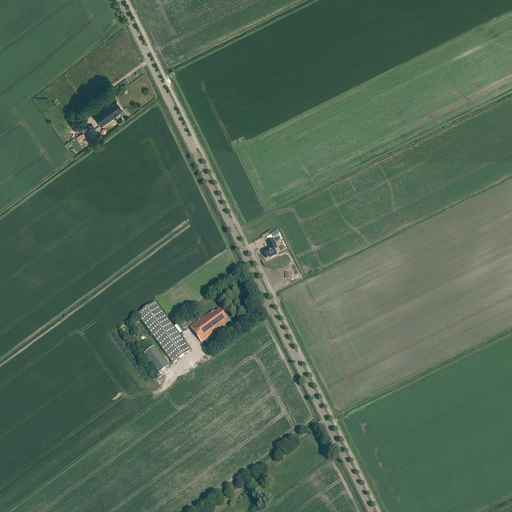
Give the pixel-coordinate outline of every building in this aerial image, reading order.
[(109,100),(91,113),(101,127),(116,117),(117,119),(116,120),(119,124),(124,121),(119,113),(123,110),(117,101),(112,104),(109,100)] [(99,136),(93,124),(85,129),(92,141),(99,136)] [(77,142),(84,137),(82,133),(75,137),(77,142)] [(270,257),(271,258),(277,255),(274,250),(275,249),(273,245),(275,244),(273,239),(267,242),(269,247),(262,250),(266,259),(270,257)] [(155,302),(137,315),(173,364),(191,351),(155,302)] [(198,321),(189,328),(201,343),(211,337),(210,336),(229,322),(220,309),(214,313),(213,313),(211,314),(211,313),(199,322),(198,321)] [(155,347),(145,355),(159,374),(169,367),(155,347)]
